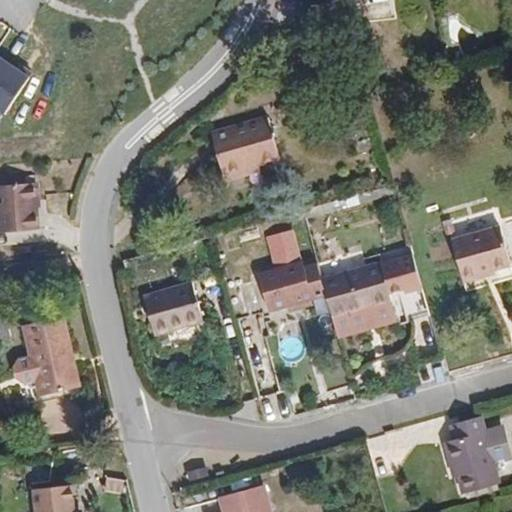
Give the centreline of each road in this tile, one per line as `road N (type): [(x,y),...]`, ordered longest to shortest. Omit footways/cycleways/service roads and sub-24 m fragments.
road 1 (residential): [(264,0),(225,62),(118,155),(96,210),(94,257),(136,431)]
road 2 (residential): [(136,431),(300,438),(511,374)]
